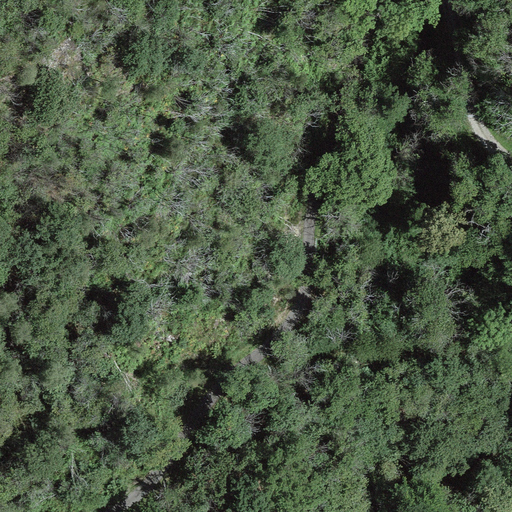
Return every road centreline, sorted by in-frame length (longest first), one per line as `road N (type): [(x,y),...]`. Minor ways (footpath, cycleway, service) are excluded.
road 1 (track): [(381,0),(316,193),(304,287),(292,316),(134,493),(106,511)]
road 2 (track): [(511,161),(480,129),(446,0)]
